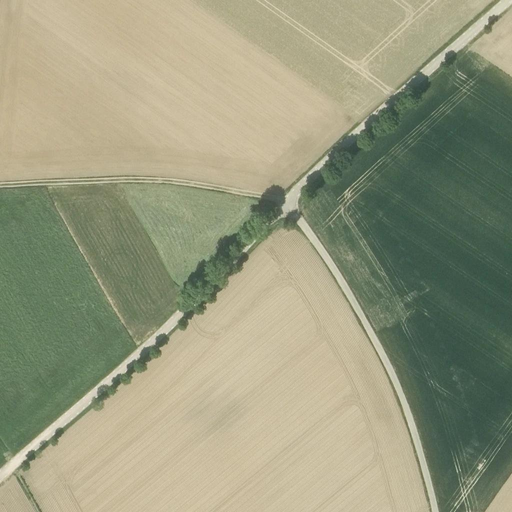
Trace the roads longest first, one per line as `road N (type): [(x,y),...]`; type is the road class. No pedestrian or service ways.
road 1 (unclassified): [(0,475),(150,343),(286,202)]
road 2 (unclassified): [(435,511),(373,338),(286,202)]
road 3 (unclassified): [(286,202),(508,0)]
road 4 (track): [(286,202),(140,173),(0,182)]
